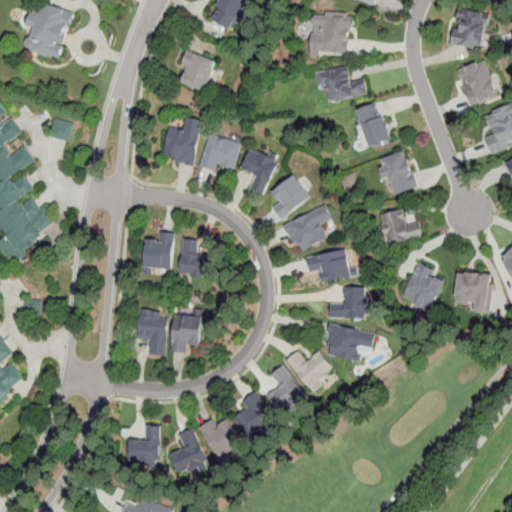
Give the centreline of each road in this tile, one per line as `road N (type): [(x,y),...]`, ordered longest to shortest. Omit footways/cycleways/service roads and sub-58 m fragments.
road 1 (residential): [(85,378),(164,391),(210,381),(245,356),(268,302),(261,257),(237,222),(191,200),(107,191)]
road 2 (residential): [(424,0),(415,64),(473,218)]
road 3 (residential): [(104,200),(130,69),(158,0)]
road 4 (residential): [(18,511),(63,451),(85,378)]
road 5 (residential): [(88,349),(104,200)]
